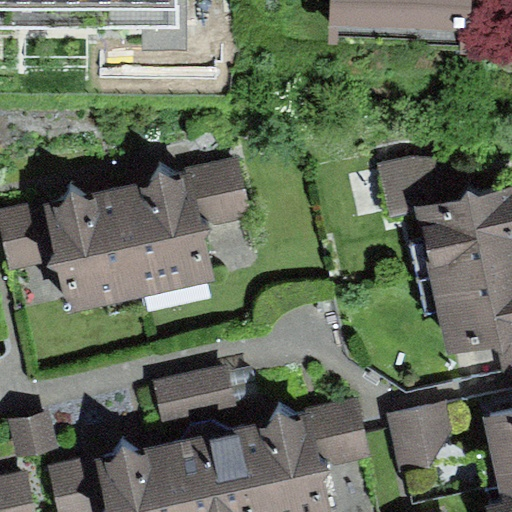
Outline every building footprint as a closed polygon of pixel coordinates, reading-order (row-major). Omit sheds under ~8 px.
[(0,0),(0,23),(177,24),(177,0),(0,0)] [(332,0),(333,6),(472,12),(472,0),(332,0)] [(383,159),(393,204),(424,197),(442,267),(511,253),(511,171),(463,182),(454,143),(383,159)] [(143,175),(122,179),(144,283),(215,269),(204,218),(249,209),(238,155),(184,166),(159,152),(143,175)] [(52,194),(0,205),(0,209),(12,264),(60,254),(70,301),(144,283),(122,179),(99,184),(72,165),(52,194)] [(511,253),(442,267),(454,332),(496,324),(508,381),(511,380),(511,253)] [(227,363),(155,378),(163,413),(234,397),(227,363)] [(263,414),(243,418),(262,511),(313,511),(339,507),(330,462),(370,454),(358,393),(300,405),(278,391),(263,414)] [(511,395),(486,401),(502,480),(511,478),(511,395)] [(449,396),(389,408),(400,464),(431,458),(454,422),(449,396)] [(49,407),(10,417),(18,450),(57,441),(49,407)] [(196,428),(174,433),(190,511),(262,511),(243,418),(228,420),(208,407),(196,428)] [(107,451),(49,462),(58,511),(111,511),(114,511),(113,511),(190,511),(174,433),(147,439),(124,424),(107,451)] [(0,511),(37,511),(28,465),(0,470),(0,511)] [(511,511),(511,478),(502,480),(505,486),(491,489),(494,511),(511,511)]
